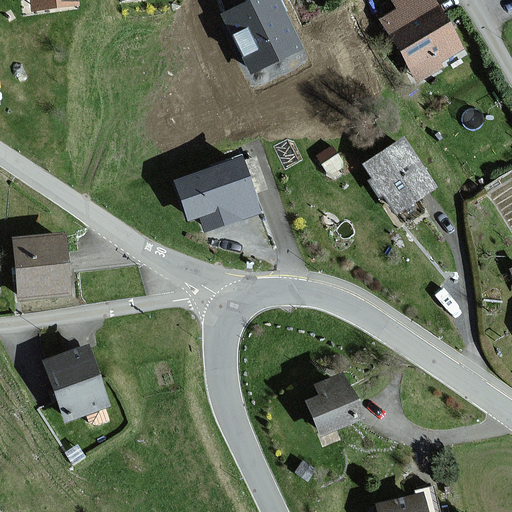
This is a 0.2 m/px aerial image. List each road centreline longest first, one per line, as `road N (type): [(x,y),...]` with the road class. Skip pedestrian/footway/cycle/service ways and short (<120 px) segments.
road 1 (tertiary): [(235,300),(295,291),(348,307),(511,416)]
road 2 (tertiary): [(0,153),(195,280)]
road 3 (residential): [(235,300),(221,342),(221,385),(275,511)]
road 4 (residential): [(195,280),(166,305),(0,324)]
